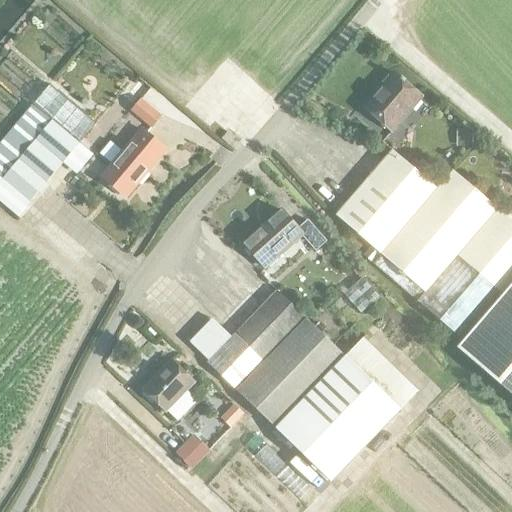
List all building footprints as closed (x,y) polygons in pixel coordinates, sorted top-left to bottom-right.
[(367,112),(391,133),(421,98),(404,83),(405,82),(401,78),(400,80),(394,74),(381,90),(384,92),(367,112)] [(0,201),(18,218),(96,123),(50,85),(0,144),(0,201)] [(133,111),(151,128),(161,117),(142,101),(133,111)] [(123,152),(109,141),(100,154),(113,165),(102,179),(127,200),(165,151),(140,131),(123,152)] [(392,150),(335,216),(381,255),(374,264),(463,341),(457,348),(511,395),(511,222),(452,172),(438,189),(392,150)] [(326,242),(308,221),(298,229),(282,211),(244,244),(265,268),(302,236),(316,251),(326,242)] [(277,290),(231,338),(212,320),(190,342),(210,360),(207,363),(332,482),(401,409),(277,290)] [(143,391),(165,413),(194,383),(171,362),(143,391)]
